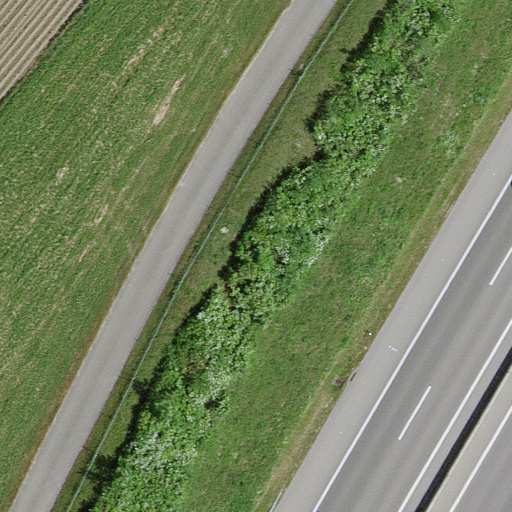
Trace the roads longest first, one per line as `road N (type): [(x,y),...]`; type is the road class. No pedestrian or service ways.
road 1 (track): [(28,511),(150,270),(316,0)]
road 2 (motorway): [(511,247),(356,511)]
